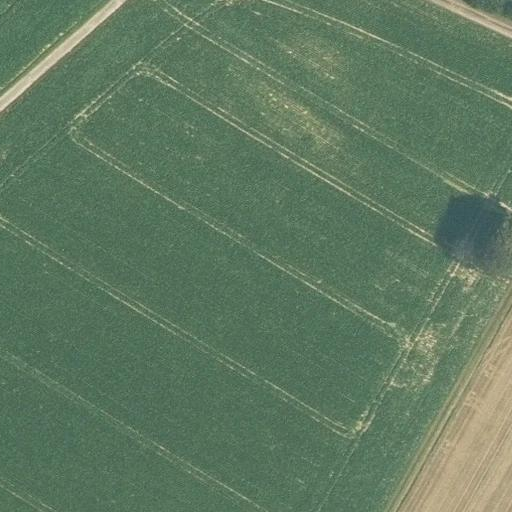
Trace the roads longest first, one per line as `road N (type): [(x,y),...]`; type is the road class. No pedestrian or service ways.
road 1 (track): [(511,308),(399,511)]
road 2 (track): [(128,0),(0,110)]
